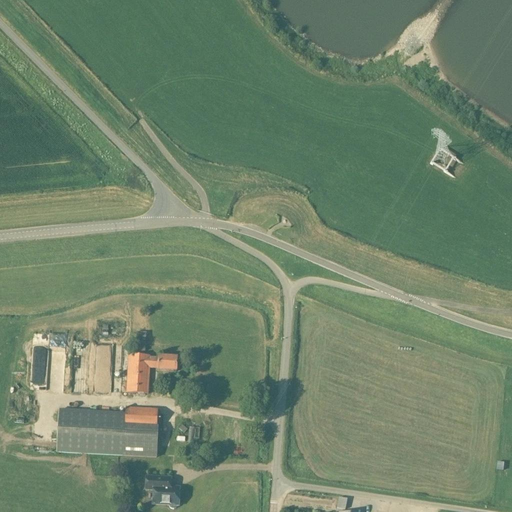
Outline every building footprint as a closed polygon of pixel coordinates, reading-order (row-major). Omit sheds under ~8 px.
[(146,351),(146,332),(136,332),(136,351),(146,351)] [(112,347),(95,346),(94,391),(111,391),(112,347)] [(127,393),(149,395),(150,369),(159,369),(159,371),(177,372),(177,358),(159,357),(159,358),(151,357),(151,356),(129,355),(127,393)] [(158,431),(157,431),(159,410),(127,408),(126,415),(59,412),(57,453),(157,457),(158,431)] [(180,487),(172,487),(173,478),(160,477),(146,477),(146,489),(155,490),(155,504),(169,505),(169,507),(170,508),(172,509),(174,510),(176,509),(177,507),(177,505),(179,505),(180,487)] [(337,508),(346,510),(348,499),(339,498),(337,508)]
